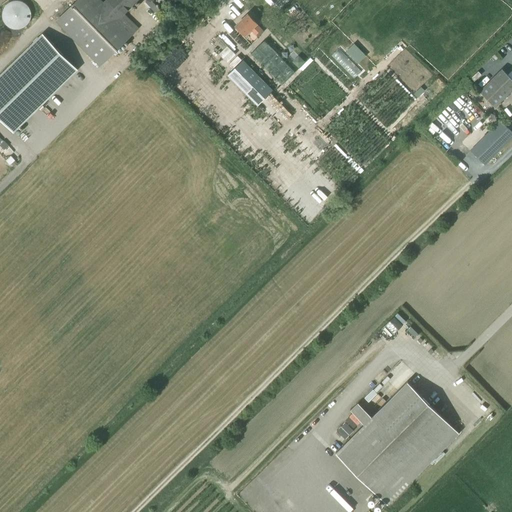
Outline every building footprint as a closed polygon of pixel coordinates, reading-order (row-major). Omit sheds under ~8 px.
[(104,0),(103,1),(101,0),(27,0),(96,70),(138,28),(124,14),(138,0),(104,0)] [(150,0),(147,0),(145,2),(160,18),(164,14),(150,0)] [(257,24),(247,14),(235,26),(245,36),(251,31),(258,38),(264,32),(257,24)] [(0,75),(0,118),(13,132),(78,69),(43,34),(0,75)] [(227,75),(257,106),(273,90),(243,60),(227,75)] [(479,91),(495,107),(511,90),(511,79),(502,69),(479,91)] [(470,150),(485,166),(511,139),(511,133),(500,121),(470,150)] [(386,505),(458,433),(406,381),(371,417),(357,403),(350,411),(363,424),(335,453),(386,505)]
